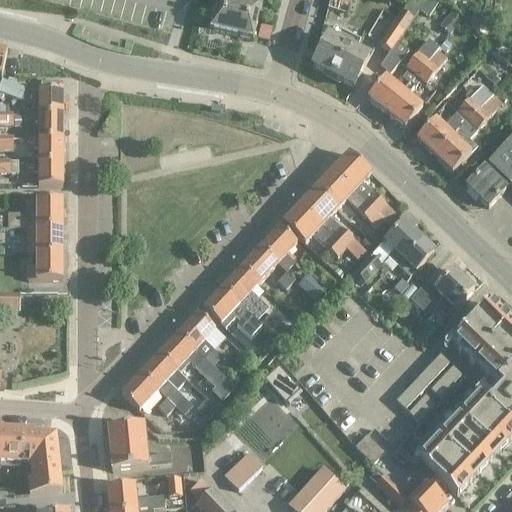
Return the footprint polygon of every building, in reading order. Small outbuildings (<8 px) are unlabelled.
[(252,40),(260,0),(216,0),(209,30),(252,40)] [(346,13),(349,0),(328,0),(327,8),(346,13)] [(390,74),(408,53),(397,43),(412,20),(401,12),(382,40),(379,44),(390,52),(380,66),(390,74)] [(259,26),(256,39),(269,42),(272,29),(259,26)] [(369,58),(356,51),(360,42),(334,28),(330,38),(327,37),(312,67),(354,88),(369,58)] [(417,55),(406,69),(416,77),(436,52),(438,49),(429,41),(417,55)] [(438,49),(416,77),(426,86),(437,72),(446,60),(437,52),(438,49)] [(367,99),(385,115),(409,85),(405,81),(398,90),(384,78),(367,99)] [(0,93),(20,101),(24,90),(1,82),(0,85),(0,93)] [(33,97),(33,115),(38,115),(38,116),(62,116),(63,82),(41,82),(41,92),(29,92),(29,97),(33,97)] [(409,85),(385,115),(403,130),(421,108),(407,96),(413,88),(409,85)] [(433,157),(460,129),(491,96),(485,90),(481,94),(478,91),(443,128),(435,121),(416,141),(433,157)] [(468,141),(480,129),(499,109),(496,107),(499,104),(491,96),(460,129),(433,157),(451,174),(476,148),(468,141)] [(0,126),(13,126),(13,115),(0,115),(0,126)] [(38,126),(38,140),(62,140),(62,116),(38,116),(38,115),(33,115),(29,115),(29,120),(33,120),(33,126),(38,126)] [(0,150),(12,150),(12,140),(0,139),(0,150)] [(511,186),(511,139),(488,164),(490,166),(485,172),(483,170),(466,188),(487,209),(505,190),(503,189),(509,183),(511,186)] [(37,150),(37,163),(38,163),(62,164),(62,140),(38,140),(29,140),(29,144),(33,144),(33,150),(37,150)] [(392,213),(362,184),(370,175),(349,154),(332,172),(384,222),(392,213)] [(18,163),(0,163),(0,174),(18,175),(18,163)] [(38,163),(37,163),(29,163),(29,168),(32,168),(32,174),(37,174),(37,187),(62,188),(62,164),(38,163)] [(315,189),(337,210),(346,201),(376,230),(384,222),(332,172),(315,189)] [(329,235),(345,250),(356,261),(364,252),(329,219),(337,210),(315,189),(299,207),(321,227),(329,235)] [(36,215),(8,215),(8,228),(27,228),(36,228),(62,228),(62,202),(36,202),(36,215)] [(321,227),(299,207),(282,224),(304,245),(313,236),(337,259),(345,250),(329,235),(321,227)] [(409,279),(429,259),(418,248),(423,242),(413,233),(418,227),(408,218),(403,224),(355,274),(365,284),(380,267),(376,263),(385,253),(388,256),(393,251),(403,261),(397,268),(409,279)] [(36,228),(27,228),(27,256),(36,256),(36,255),(61,255),(62,228),(36,228)] [(278,229),(259,249),(277,266),(285,274),(295,265),(286,256),(296,246),(278,229)] [(259,249),(240,269),(258,286),(277,266),(259,249)] [(36,267),(27,267),(27,281),(61,281),(61,255),(36,255),(36,256),(36,267)] [(239,306),(258,286),(240,269),(222,289),(239,306)] [(453,271),(433,291),(425,283),(409,301),(425,316),(441,299),(454,311),(473,291),(453,271)] [(294,282),(285,274),(277,283),(285,291),(294,282)] [(315,302),(324,292),(307,276),(298,286),(315,302)] [(239,323),(248,331),(256,322),(248,314),(239,306),(222,289),(202,309),(225,330),(236,318),(240,323),(239,323)] [(0,309),(18,310),(18,295),(0,294),(0,309)] [(511,327),(488,305),(452,343),(502,389),(511,398),(511,327)] [(256,322),(264,313),(256,306),(248,314),(256,322)] [(177,337),(195,353),(215,332),(197,316),(177,337)] [(159,356),(177,372),(195,353),(177,337),(159,356)] [(204,361),(212,369),(221,360),(213,352),(204,361)] [(140,376),(158,393),(177,372),(159,356),(140,376)] [(395,403),(404,412),(449,364),(440,356),(395,403)] [(212,369),(204,361),(196,370),(203,377),(202,378),(224,399),(233,389),(212,369)] [(452,368),(430,392),(439,400),(461,376),(452,368)] [(299,392),(278,369),(263,382),(284,406),(299,392)] [(158,393),(140,376),(121,396),(139,413),(158,393)] [(481,395),(418,462),(456,497),(511,438),(511,398),(502,389),(489,403),(481,395)] [(175,409),(183,400),(175,392),(166,401),(175,409)] [(425,397),(408,415),(417,423),(434,405),(425,397)] [(175,409),(166,401),(158,410),(166,417),(175,409)] [(111,472),(169,466),(168,456),(146,458),(143,427),(107,430),(111,472)] [(0,463),(20,465),(22,434),(0,432),(0,463)] [(20,465),(31,466),(32,465),(57,466),(54,439),(32,437),(32,435),(22,434),(20,465)] [(204,454),(223,474),(242,456),(223,436),(204,454)] [(373,466),(384,454),(367,438),(355,450),(373,466)] [(238,492),(262,469),(248,455),(225,478),(238,492)] [(32,465),(31,466),(32,481),(28,482),(29,495),(60,492),(57,466),(32,465)] [(292,511),(325,511),(344,493),(321,471),(288,508),(292,511)] [(442,511),(447,507),(414,475),(406,484),(410,488),(402,497),(409,504),(417,511),(442,511)] [(399,510),(396,511),(417,511),(409,504),(402,497),(384,479),(376,485),(399,510)] [(168,498),(180,497),(178,481),(166,483),(168,498)] [(210,492),(201,482),(190,492),(200,502),(195,506),(200,511),(201,511),(202,511),(231,511),(212,491),(210,492)] [(149,511),(152,511),(163,511),(162,498),(134,501),(133,486),(106,489),(108,511),(149,511)] [(384,511),(362,491),(344,509),(347,511),(384,511)]
